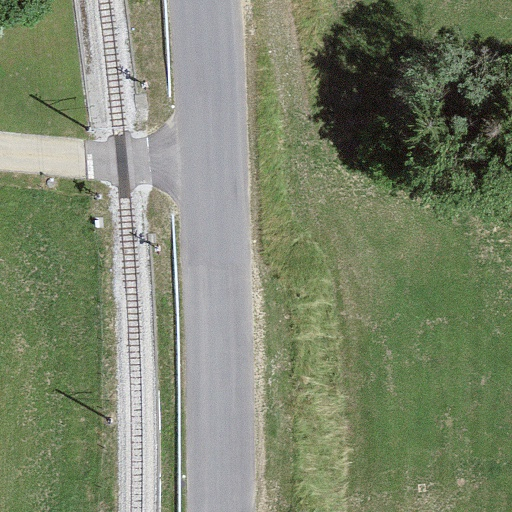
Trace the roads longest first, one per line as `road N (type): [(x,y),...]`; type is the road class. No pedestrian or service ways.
road 1 (tertiary): [(220,511),(220,304),(200,0)]
road 2 (unknown): [(210,157),(0,147)]
